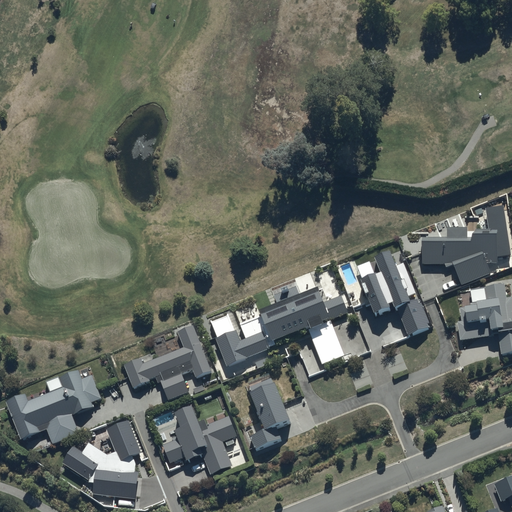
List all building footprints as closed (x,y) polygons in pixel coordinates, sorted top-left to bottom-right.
[(488,232),(446,232),(446,242),(422,242),(422,267),(452,267),(462,289),(491,277),(487,268),(497,268),(498,263),(511,260),(511,256),(503,210),(485,213),(488,232)] [(392,254),(374,261),(380,276),(362,283),(376,318),(390,312),(389,308),(394,307),(396,312),(398,311),(408,337),(431,328),(419,300),(412,303),(411,299),(418,296),(405,263),(397,267),(392,254)] [(318,291),(301,298),(298,290),(273,300),(277,311),(263,317),(274,346),(308,332),(323,368),(344,359),(330,324),(348,316),(341,300),(325,307),(318,291)] [(458,327),(460,345),(499,340),(502,359),(511,357),(511,301),(506,303),(504,290),(485,292),(487,309),(478,310),(478,314),(465,316),(466,326),(458,327)] [(241,329),(246,343),(241,345),(237,336),(235,337),(229,320),(212,326),(218,343),(217,344),(228,371),(233,370),(234,373),(254,365),(253,362),(271,355),(270,352),(272,351),(261,321),(241,329)] [(125,370),(134,393),(151,386),(151,384),(156,382),(159,389),(162,388),(169,404),(190,396),(183,379),(194,375),(197,382),(211,376),(193,330),(179,336),(185,352),(143,368),(142,363),(125,370)] [(26,396),(7,404),(22,442),(48,432),(53,446),(80,436),(73,417),(94,409),(92,405),(103,401),(93,377),(83,381),(80,372),(47,385),(51,394),(29,403),(26,396)] [(250,397),(263,433),(250,437),(255,450),(281,440),(277,429),(290,424),(276,387),(250,397)] [(163,449),(171,468),(185,461),(189,469),(205,463),(212,481),(235,472),(224,447),(239,441),(230,420),(208,429),(209,433),(204,435),(195,414),(177,422),(182,434),(176,437),(178,442),(163,449)] [(108,433),(121,466),(142,459),(130,426),(108,433)] [(74,452),(64,467),(88,484),(98,470),(74,452)] [(139,480),(97,475),(95,499),(137,504),(139,480)] [(491,511),(511,511),(511,479),(495,486),(501,502),(508,499),(511,509),(511,511),(508,511),(496,511),(496,510),(491,511)]
